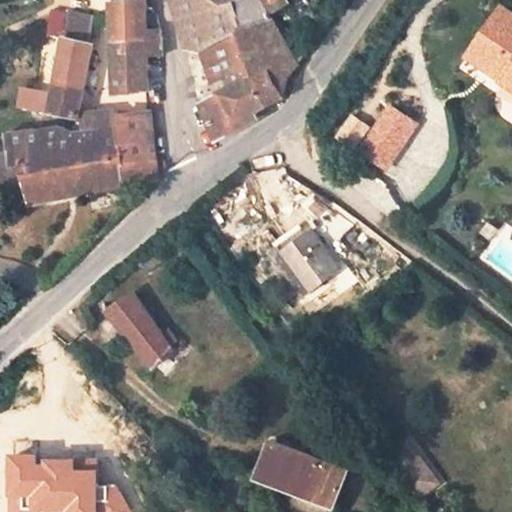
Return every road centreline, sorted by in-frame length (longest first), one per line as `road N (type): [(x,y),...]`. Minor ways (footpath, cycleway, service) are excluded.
road 1 (track): [(258,138),(511,321)]
road 2 (residential): [(195,166),(0,343)]
road 3 (residential): [(366,0),(267,133),(195,166)]
road 4 (residential): [(162,0),(195,166)]
